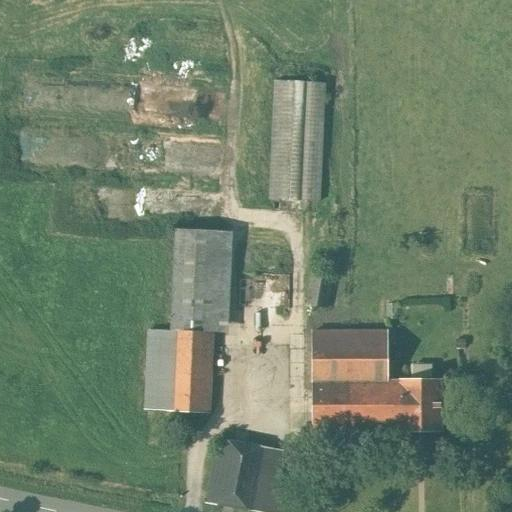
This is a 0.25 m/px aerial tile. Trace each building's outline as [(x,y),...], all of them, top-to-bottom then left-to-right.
[(322,83),(273,81),(268,200),(317,202),(322,83)] [(232,232),(177,230),(172,331),(168,411),(208,413),(212,331),(228,331),(232,232)] [(330,275),(312,272),(306,305),(325,308),(330,275)] [(172,331),(149,330),(145,410),(168,411),(172,331)] [(387,332),(312,332),(312,430),(400,430),(400,382),(387,382),(387,332)] [(441,380),(400,380),(400,382),(400,430),(400,432),(441,432),(441,380)] [(280,511),(291,452),(218,440),(207,503),(258,511),(280,511)]
